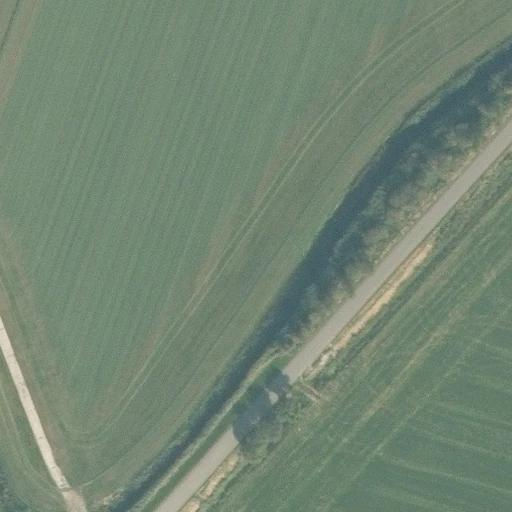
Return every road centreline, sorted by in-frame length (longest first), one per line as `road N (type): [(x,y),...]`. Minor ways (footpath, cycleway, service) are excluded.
road 1 (tertiary): [(166,511),(511,124)]
road 2 (track): [(0,325),(77,511)]
